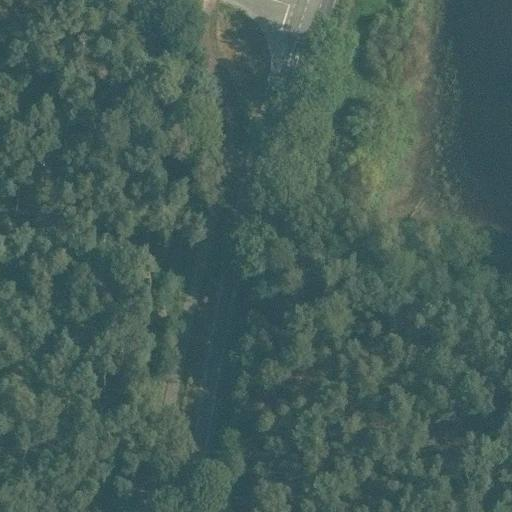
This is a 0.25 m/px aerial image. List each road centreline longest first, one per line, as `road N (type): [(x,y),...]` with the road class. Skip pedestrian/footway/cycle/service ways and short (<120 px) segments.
road 1 (secondary): [(248,241),(189,511)]
road 2 (unclassified): [(511,300),(380,278),(248,241)]
road 3 (secondary): [(317,17),(248,241)]
